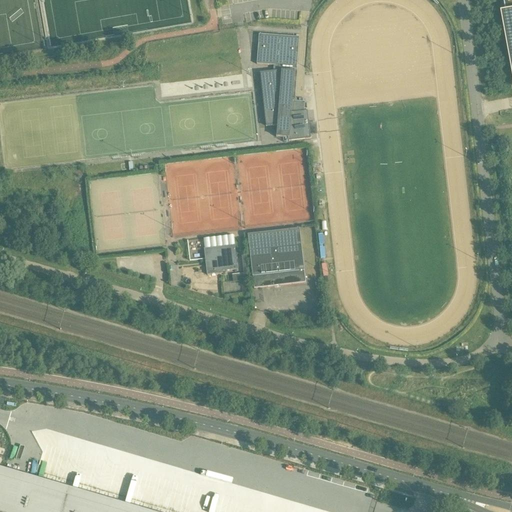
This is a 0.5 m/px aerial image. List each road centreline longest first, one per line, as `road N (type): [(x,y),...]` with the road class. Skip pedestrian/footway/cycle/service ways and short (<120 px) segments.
road 1 (tertiary): [(506,511),(183,419),(0,383)]
road 2 (unclassified): [(502,340),(448,363),(388,362),(0,255)]
road 3 (unclassified): [(502,340),(464,0)]
